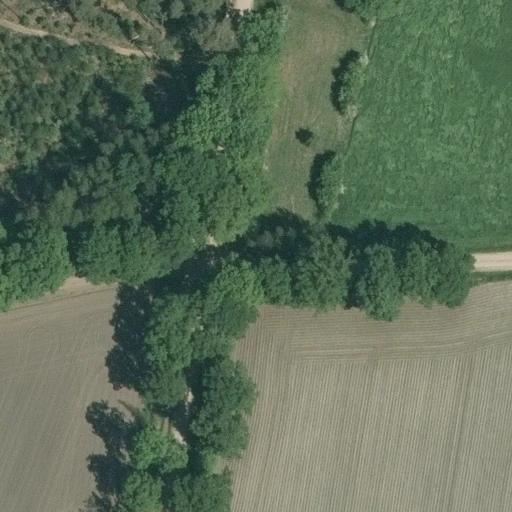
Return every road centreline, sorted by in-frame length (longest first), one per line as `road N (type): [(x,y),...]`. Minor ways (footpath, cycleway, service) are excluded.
road 1 (track): [(511,261),(205,269)]
road 2 (track): [(243,0),(205,269)]
road 3 (track): [(205,269),(166,511)]
road 4 (track): [(190,268),(0,303)]
